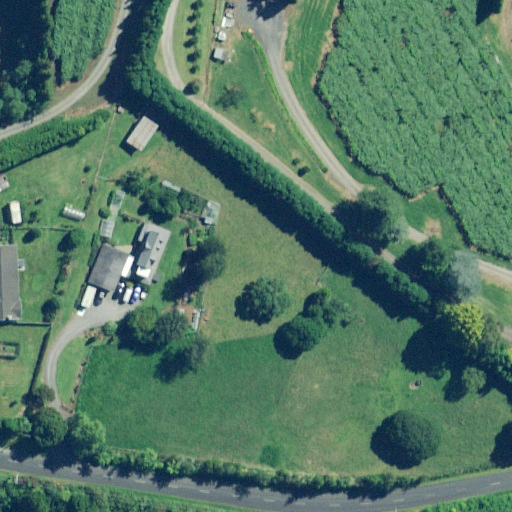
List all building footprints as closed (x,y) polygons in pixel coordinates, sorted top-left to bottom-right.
[(142,150),(158,126),(142,115),(126,139),(142,150)] [(166,234),(142,225),(122,275),(147,284),(166,234)] [(0,318),(19,318),(16,244),(0,244),(0,318)] [(126,256),(100,246),(95,260),(86,284),(111,294),(126,256)] [(200,289),(182,284),(176,303),(195,308),(200,289)] [(132,359),(108,343),(101,354),(125,370),(132,359)]
